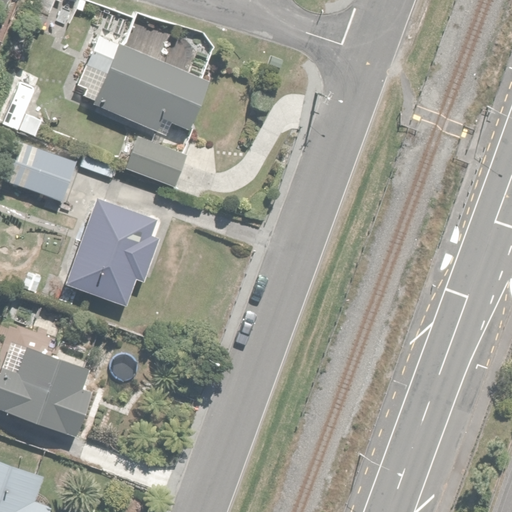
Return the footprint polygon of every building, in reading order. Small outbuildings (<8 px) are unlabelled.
[(210,78),(96,33),(76,83),(85,87),(80,99),(164,132),(168,121),(190,129),(210,78)] [(135,132),(123,168),(174,185),(179,168),(210,178),(220,149),(187,138),(183,148),(135,132)] [(15,139),(2,181),(61,199),(74,157),(15,139)] [(164,221),(97,196),(72,266),(52,259),(46,274),(124,302),(134,273),(144,277),(164,221)] [(4,365),(0,374),(0,407),(68,436),(97,369),(28,340),(15,370),(4,365)] [(45,470),(0,453),(0,511),(45,511),(32,507),(45,470)]
